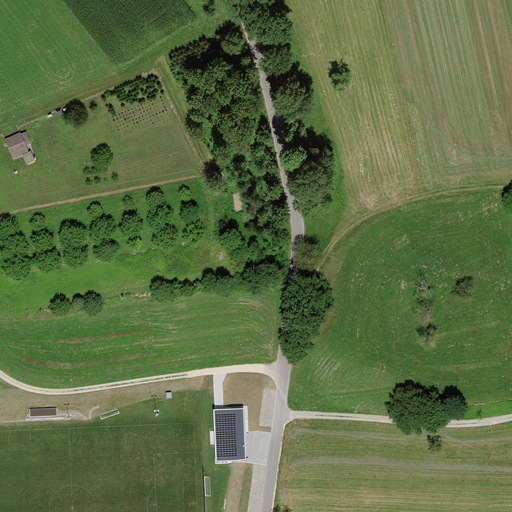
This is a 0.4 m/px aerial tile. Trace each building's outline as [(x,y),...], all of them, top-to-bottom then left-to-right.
[(18,136),(23,147),(29,145),(24,133),(18,136)] [(18,136),(4,142),(11,159),(25,153),(23,147),(18,136)] [(56,409),(29,410),(30,418),(57,416),(56,409)] [(243,410),(224,411),(227,462),(245,462),(243,410)] [(224,411),(213,412),(216,463),(227,462),(224,411)]
